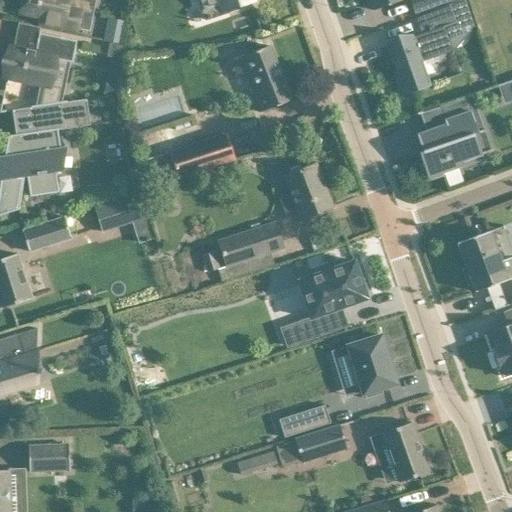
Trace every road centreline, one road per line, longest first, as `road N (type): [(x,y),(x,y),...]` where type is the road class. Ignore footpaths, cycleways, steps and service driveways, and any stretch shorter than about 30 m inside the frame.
road 1 (tertiary): [(499,511),(468,429),(441,385),(389,229)]
road 2 (tertiary): [(389,229),(312,0)]
road 3 (residential): [(389,229),(511,182)]
